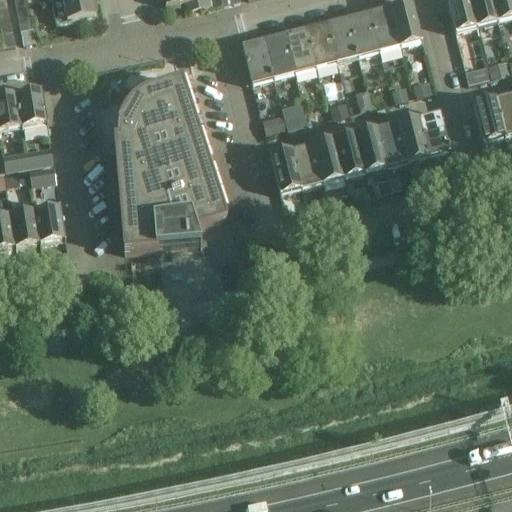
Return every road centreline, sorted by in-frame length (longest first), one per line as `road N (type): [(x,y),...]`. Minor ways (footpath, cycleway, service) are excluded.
road 1 (residential): [(0,297),(88,284),(51,64)]
road 2 (residential): [(276,242),(218,34)]
road 3 (motorway): [(511,460),(307,511)]
road 4 (residential): [(472,197),(427,0)]
road 5 (residential): [(276,242),(472,197)]
road 6 (unknown): [(178,42),(213,214)]
road 7 (residential): [(218,34),(345,2)]
